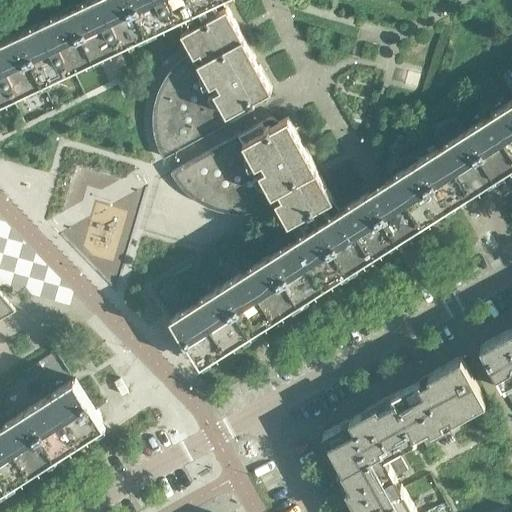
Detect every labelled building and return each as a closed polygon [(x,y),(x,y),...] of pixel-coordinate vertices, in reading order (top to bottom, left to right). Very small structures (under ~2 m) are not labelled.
[(147,32),(132,0),(81,0),(70,5),(71,7),(95,57),(147,32)] [(205,17),(196,0),(132,0),(147,32),(177,18),(183,29),(205,17)] [(196,0),(205,17),(227,5),(224,0),(196,0)] [(95,57),(71,7),(70,5),(18,30),(19,32),(43,81),(95,57)] [(272,87),(227,5),(205,17),(183,29),(182,30),(194,51),(190,53),(186,56),(183,58),(179,61),(176,64),(172,69),(168,74),(165,78),(163,81),(161,85),(159,89),(158,93),(157,97),(155,104),(154,108),(154,114),(154,121),(154,125),(155,132),(156,138),(158,142),(158,144),(161,150),(163,154),(164,156),(260,103),(261,102),(262,101),(263,100),(263,98),(263,97),(263,96),(263,95),(263,94),(262,92),(272,87)] [(0,101),(43,81),(19,32),(18,30),(0,38),(0,101)] [(511,164),(511,99),(493,112),(487,116),(466,129),(495,175),(511,164)] [(312,157),(288,116),(278,121),(278,120),(277,119),(276,118),(274,118),(272,117),(271,117),(270,117),(268,118),(172,171),(174,175),(175,177),(176,179),(179,182),(183,187),(186,190),(191,195),(196,198),(200,201),(204,203),(208,205),(212,206),(216,208),(222,210),(224,210),(228,211),(233,211),(237,211),(241,211),(246,211),(250,211),(254,210),(259,209),(263,208),(267,206),(273,203),(277,201),(288,222),(289,222),(311,210),(333,198),(334,198),(312,157)] [(495,175),(466,129),(445,143),(439,147),(438,147),(417,160),(446,207),(495,175)] [(402,235),(446,207),(417,160),(395,174),(389,178),(388,178),(373,188),(347,205),(341,209),(333,198),(311,210),(349,269),(402,235)] [(349,269),(311,210),(289,222),(298,236),(270,254),(300,300),(349,269)] [(300,300),(270,254),(249,268),(243,272),(242,271),(221,285),(251,331),(300,300)] [(251,331),(221,285),(200,298),(200,299),(194,303),(194,302),(194,303),(172,317),(201,363),(251,331)] [(0,317),(16,309),(0,291),(0,317)] [(511,327),(481,345),(505,389),(511,385),(511,327)] [(27,405),(73,373),(56,349),(29,367),(40,382),(20,396),(27,405)] [(444,422),(486,399),(462,355),(429,373),(430,376),(422,381),(420,378),(393,393),(417,438),(422,435),(427,445),(450,432),(444,422)] [(103,421),(95,409),(75,378),(53,392),(47,396),(26,409),(55,456),(105,424),(103,421)] [(417,438),(393,393),(324,431),(343,468),(379,448),(384,456),(398,448),(417,438)] [(55,456),(26,409),(5,423),(0,426),(0,476),(7,487),(55,456)] [(417,511),(402,483),(399,484),(395,476),(409,468),(398,448),(384,456),(379,448),(343,468),(337,471),(343,481),(359,511),(417,511)]
